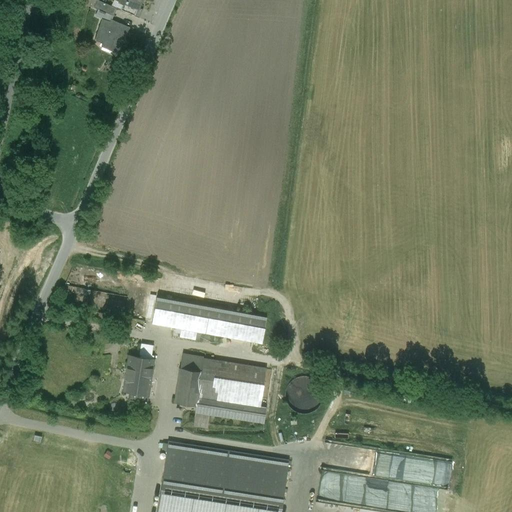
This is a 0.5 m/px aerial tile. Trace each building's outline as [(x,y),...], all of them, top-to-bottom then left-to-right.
[(117,8),(98,0),(97,0),(94,7),(113,15),(117,8)] [(138,8),(124,2),(121,10),(139,18),(143,9),(138,7),(138,8)] [(130,27),(111,19),(110,21),(102,18),(95,40),(103,43),(102,44),(118,50),(124,35),(126,36),(130,27)] [(226,310),(157,297),(152,322),(182,328),(196,330),(221,335),(226,310)] [(150,314),(153,304),(142,302),(140,311),(150,314)] [(266,317),(226,310),(221,335),(261,342),(266,317)] [(196,330),(182,328),(180,336),(194,338),(196,330)] [(155,354),(156,344),(145,343),(143,352),(155,354)] [(153,359),(129,355),(124,391),(130,392),(129,400),(146,403),(153,359)] [(266,369),(203,359),(182,355),(175,402),(196,406),(195,411),(264,422),(266,408),(260,407),(266,369)] [(290,381),(289,383),(288,385),(287,386),(286,388),(286,389),(285,392),(285,394),(285,397),(286,399),(287,403),(288,405),(289,407),(292,409),(295,411),(297,412),(300,413),(304,413),(306,413),(309,413),(310,412),(313,411),(315,409),(317,408),(318,407),(319,405),(321,402),(322,400),(323,397),(323,395),(323,392),(322,390),(321,387),(321,386),(319,383),(317,381),(316,380),(315,379),(314,378),(311,377),(308,376),(306,376),(304,376),(302,376),(299,376),(296,377),(294,378),(292,380),(290,381)] [(279,511),(287,462),(168,443),(168,446),(166,454),(157,511),(279,511)] [(59,471),(58,476),(73,480),(75,475),(59,471)]
